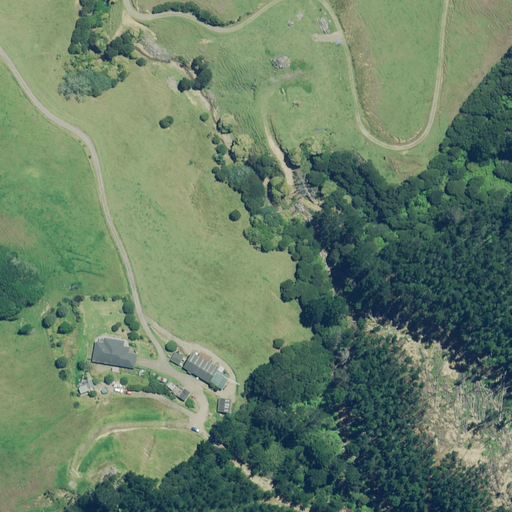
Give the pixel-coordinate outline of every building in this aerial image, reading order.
[(123,347),(124,341),(104,338),(103,343),(95,342),(92,361),(134,368),(137,354),(128,353),(129,348),(123,347)] [(178,365),(183,357),(175,352),(170,360),(178,365)] [(217,370),(218,368),(192,353),(183,370),(209,384),(210,383),(217,370)] [(222,390),(229,377),(217,370),(210,383),(222,390)] [(90,378),(81,381),(82,383),(77,385),(80,394),(89,390),(89,392),(95,390),(90,378)] [(176,387),(169,380),(165,384),(172,391),(176,387)] [(176,387),(172,393),(185,401),(190,392),(185,389),(183,391),(176,387)] [(230,413),(231,400),(219,399),(218,412),(230,413)]
